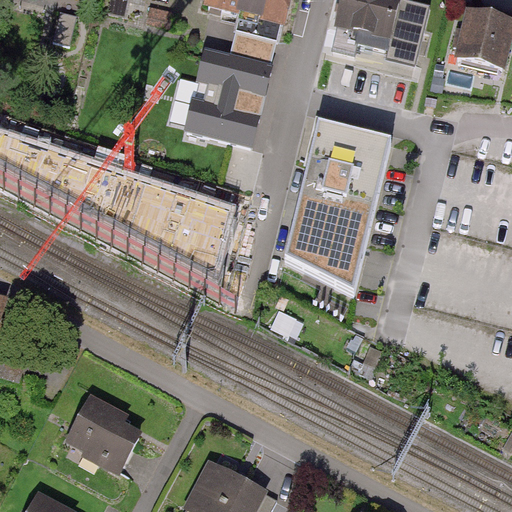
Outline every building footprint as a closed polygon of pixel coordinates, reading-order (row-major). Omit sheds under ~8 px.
[(272,75),(290,0),(209,0),(205,18),(235,26),(226,64),(272,75)] [(383,51),(395,1),(390,0),(339,0),(330,38),(383,51)] [(451,69),(500,81),(511,30),(462,18),(451,69)] [(252,159),(272,75),(226,64),(205,59),(185,143),(252,159)] [(321,121),(284,267),(355,300),(393,139),(321,121)] [(0,360),(14,312),(0,307),(0,360)] [(152,439),(94,408),(65,462),(122,493),(152,439)] [(262,511),(211,483),(197,511),(262,511)] [(67,511),(46,500),(39,511),(67,511)]
